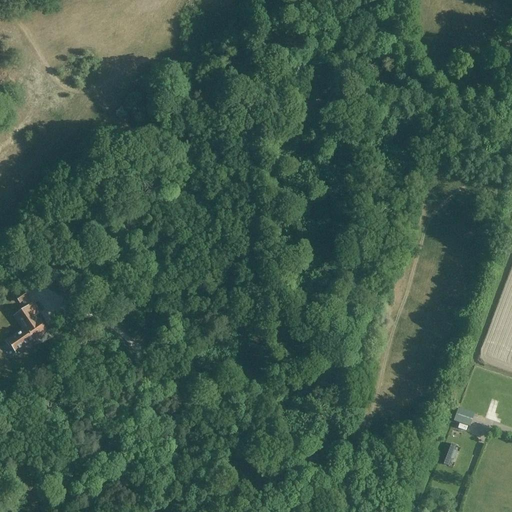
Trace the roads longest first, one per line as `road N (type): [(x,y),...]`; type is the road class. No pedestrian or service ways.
road 1 (track): [(216,98),(292,0)]
road 2 (track): [(450,511),(488,421),(511,429)]
